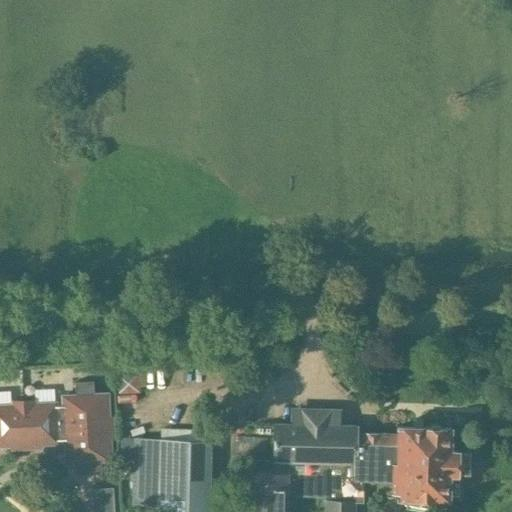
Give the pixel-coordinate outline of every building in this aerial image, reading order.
[(137,371),(116,372),(117,393),(138,392),(137,371)] [(110,461),(107,394),(94,395),(93,382),(75,382),(76,395),(63,396),(63,406),(56,406),(56,403),(34,404),(34,400),(23,401),(25,448),(41,447),(41,445),(58,444),(58,441),(65,440),(66,463),(75,463),(75,472),(101,471),(100,462),(110,461)] [(25,448),(23,401),(12,401),(12,405),(0,405),(0,446),(10,446),(10,449),(25,448)] [(399,498),(462,500),(463,473),(458,473),(459,451),(451,451),(452,427),(397,426),(397,432),(354,431),(354,424),(272,422),(271,459),(258,458),(257,471),(245,470),(243,511),(286,511),(287,495),(324,496),(325,499),(324,511),(353,511),(354,502),(362,502),(362,478),(391,479),(391,492),(399,492),(399,498)] [(157,506),(156,511),(208,511),(211,439),(207,439),(207,430),(160,428),(160,437),(133,437),(130,505),(157,506)] [(93,511),(117,511),(117,486),(93,487),(93,511)]
